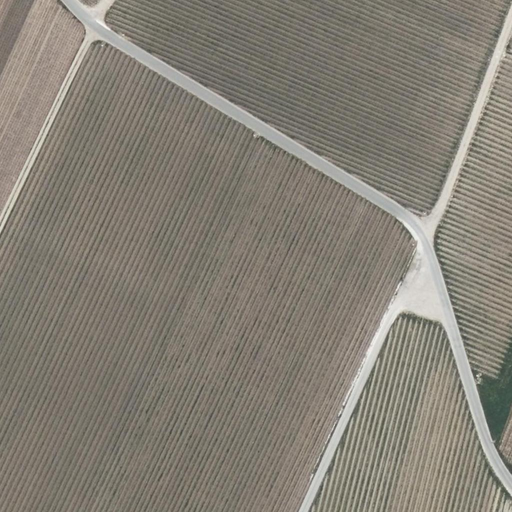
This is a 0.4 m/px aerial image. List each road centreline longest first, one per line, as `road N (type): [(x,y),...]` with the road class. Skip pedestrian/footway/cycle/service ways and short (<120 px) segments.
road 1 (unclassified): [(511,478),(481,435),(424,248),(387,204),(64,0)]
road 2 (track): [(511,0),(438,218),(299,511)]
road 3 (track): [(0,229),(96,22)]
